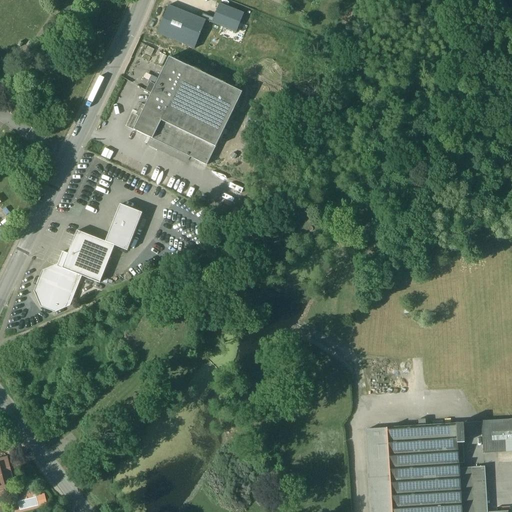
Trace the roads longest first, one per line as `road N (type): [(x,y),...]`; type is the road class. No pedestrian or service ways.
road 1 (tertiary): [(0,299),(141,0)]
road 2 (tertiary): [(0,391),(87,511)]
